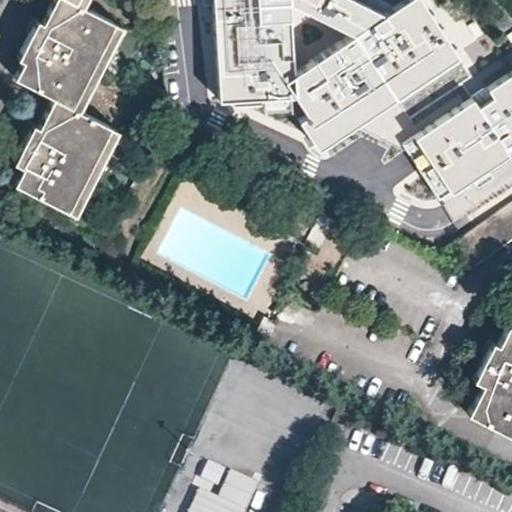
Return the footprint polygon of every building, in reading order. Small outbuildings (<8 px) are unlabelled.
[(36,137),(29,134),(16,159),(22,163),(12,181),(65,208),(109,125),(79,108),(70,103),(113,23),(81,4),(74,0),(73,0),(56,0),(46,19),(39,32),(34,29),(20,55),(26,59),(16,76),(57,98),(42,124),(36,137)] [(511,153),(511,49),(488,62),(458,47),(422,0),(402,0),(384,11),(364,1),(364,0),(210,0),(217,108),(287,106),(318,144),(363,117),(397,136),(445,196),(511,153)] [(42,17),(34,29),(39,32),(46,19),(42,17)] [(121,27),(113,23),(70,103),(79,108),(121,27)] [(36,122),(29,134),(36,137),(42,124),(36,122)] [(118,129),(109,125),(65,208),(73,212),(118,129)] [(511,195),(456,233),(474,257),(511,231),(511,195)] [(486,383),(481,381),(467,411),(511,432),(511,316),(492,356),(488,354),(481,368),(491,374),(486,383)] [(477,378),(481,381),(486,383),(491,374),(481,368),(477,378)] [(180,511),(247,511),(261,484),(205,458),(180,511)]
